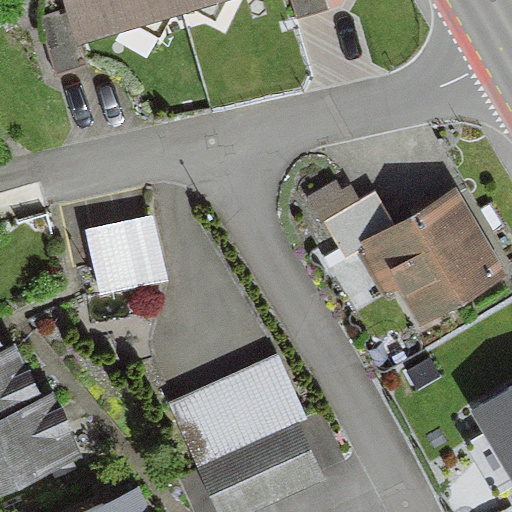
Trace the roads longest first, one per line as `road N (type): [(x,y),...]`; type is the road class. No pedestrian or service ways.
road 1 (residential): [(419,511),(243,206),(222,139)]
road 2 (residential): [(222,139),(425,93),(511,62)]
road 3 (residential): [(0,178),(222,139)]
